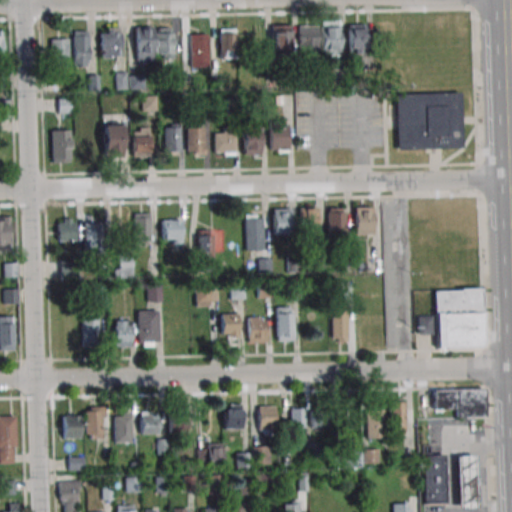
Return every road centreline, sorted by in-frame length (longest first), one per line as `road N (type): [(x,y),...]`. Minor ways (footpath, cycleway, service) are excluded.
road 1 (residential): [(40,511),(23,0)]
road 2 (residential): [(0,378),(511,367)]
road 3 (residential): [(0,188),(511,178)]
road 4 (residential): [(0,2),(132,0)]
road 5 (secondary): [(511,129),(507,0)]
